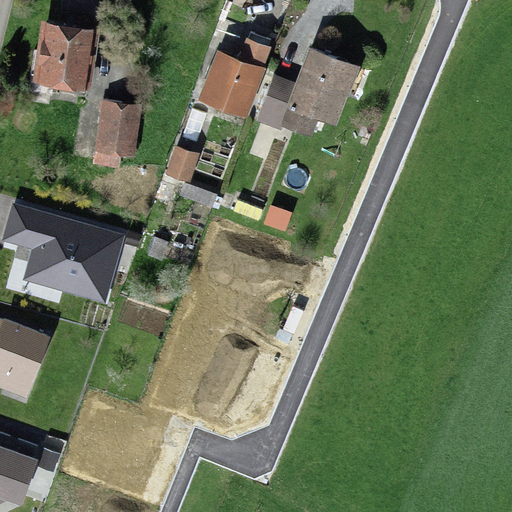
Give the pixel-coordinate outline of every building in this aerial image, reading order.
[(53,10),(41,72),(87,81),(99,19),(53,10)] [(222,43),(204,93),(245,108),(270,43),(246,35),(240,50),(222,43)] [(296,83),(274,75),(257,121),(280,130),(282,126),(312,137),(318,121),(337,128),(361,65),(310,46),(296,83)] [(101,97),(96,144),(119,146),(133,147),(137,100),(101,97)] [(177,141),(170,165),(189,172),(196,148),(177,141)] [(117,165),(119,146),(96,144),(95,163),(117,165)] [(125,235),(12,203),(1,240),(32,249),(23,280),(105,303),(125,235)] [(3,319),(0,317),(0,386),(25,397),(50,337),(3,319)] [(38,460),(0,446),(0,498),(22,506),(38,460)]
